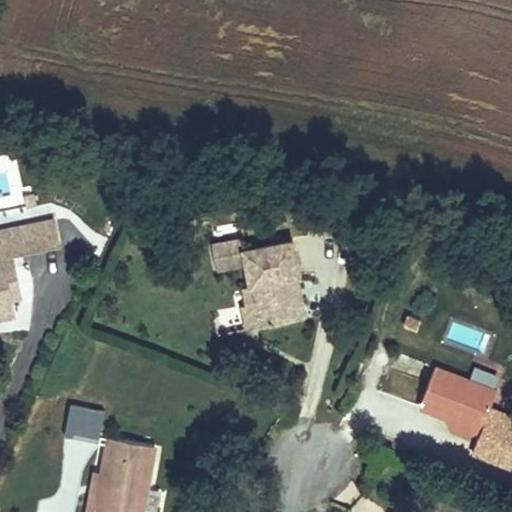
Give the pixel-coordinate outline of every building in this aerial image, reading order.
[(52,249),(45,220),(6,230),(12,258),(52,249)] [(0,231),(0,256),(1,261),(12,258),(6,230),(0,231)] [(282,240),(231,250),(233,264),(239,292),(233,293),(238,312),(253,309),(256,325),(286,319),(278,279),(289,276),(282,240)] [(200,270),(233,264),(231,250),(229,241),(196,248),(200,270)] [(1,261),(0,256),(0,324),(7,322),(4,306),(12,304),(1,261)] [(278,279),(286,319),(297,317),(289,276),(278,279)] [(236,328),(256,325),(253,309),(238,312),(233,313),(236,328)] [(304,391),(320,394),(327,356),(311,353),(304,391)] [(490,398),(428,371),(410,411),(431,420),(472,439),(490,398)] [(472,439),(431,420),(435,439),(452,447),(472,439)] [(142,511),(157,446),(109,435),(93,511),(142,511)] [(93,511),(100,474),(89,471),(80,511),(93,511)]
